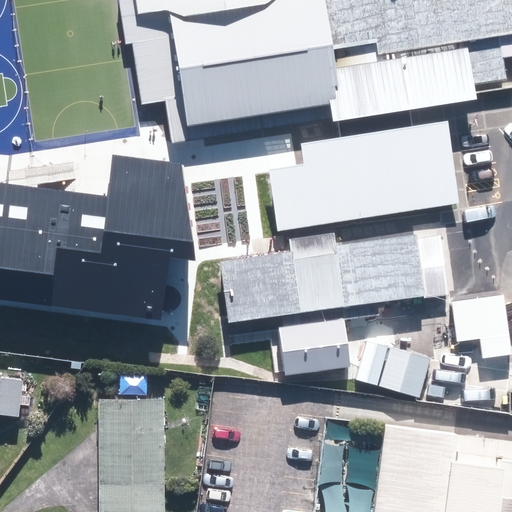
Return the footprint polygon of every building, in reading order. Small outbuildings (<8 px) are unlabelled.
[(511,0),(118,0),(125,44),(132,43),(142,105),(165,100),(173,143),(332,118),(333,122),(477,99),(475,84),(506,80),(502,58),(499,36),(511,33),(511,0)] [(511,33),(499,36),(502,58),(511,56),(511,33)] [(447,123),(301,145),(304,163),(268,169),(277,232),(459,204),(447,123)] [(0,298),(161,319),(170,256),(195,260),(181,162),(114,155),(107,197),(0,183),(0,298)] [(417,234),(219,261),(228,323),(424,296),(424,298),(449,295),(440,235),(417,238),(417,234)] [(451,302),(457,342),(479,339),(482,358),(509,354),(511,354),(504,295),(451,302)] [(345,318),(281,327),(287,375),(351,366),(345,318)] [(430,359),(366,341),(356,380),(419,397),(430,359)] [(503,369),(457,376),(461,405),(507,398),(503,369)] [(0,418),(13,420),(14,408),(20,408),(21,399),(15,398),(18,382),(0,379),(0,418)] [(165,482),(164,399),(98,399),(99,483),(165,482)] [(511,511),(511,443),(376,431),(366,511),(511,511)] [(164,511),(165,482),(99,483),(99,511),(164,511)]
